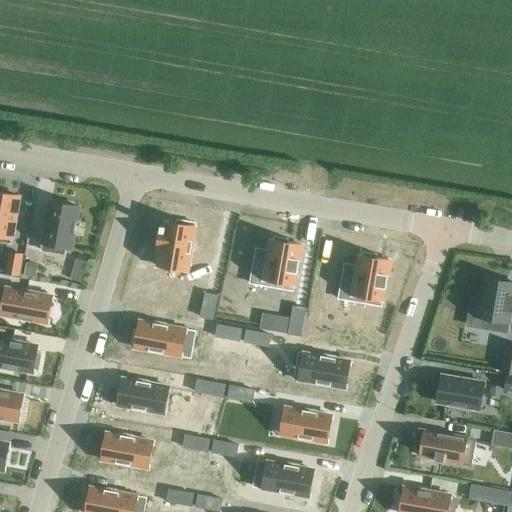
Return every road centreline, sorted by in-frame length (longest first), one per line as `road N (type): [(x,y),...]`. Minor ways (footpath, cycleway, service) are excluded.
road 1 (residential): [(36,511),(131,177)]
road 2 (residential): [(442,231),(131,177)]
road 3 (residential): [(349,511),(442,231)]
road 4 (residential): [(131,177),(0,154)]
